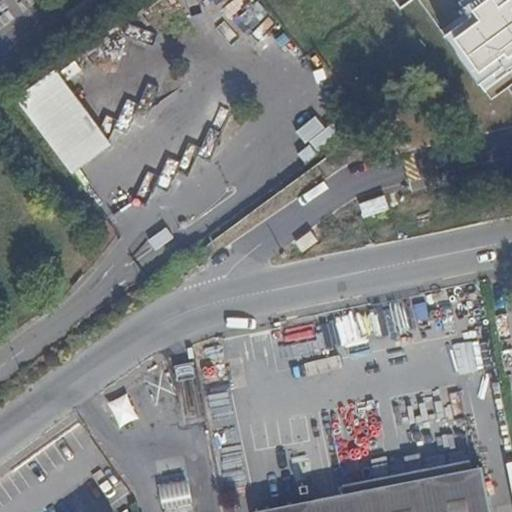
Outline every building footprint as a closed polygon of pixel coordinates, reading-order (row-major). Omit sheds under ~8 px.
[(511,83),(511,0),(482,0),(470,9),(475,16),(449,36),(494,97),(511,83)] [(118,39),(94,53),(100,62),(123,49),(118,39)] [(34,104),(67,149),(88,179),(126,152),(72,77),(66,81),(34,104)] [(362,204),(366,216),(389,208),(384,196),(362,204)] [(130,393),(111,401),(121,425),(140,418),(130,393)] [(254,511),(253,511),(490,511),(482,466),(254,511)] [(159,485),(164,508),(191,503),(186,480),(159,485)] [(163,511),(193,511),(192,502),(191,503),(164,508),(163,509),(163,511)]
